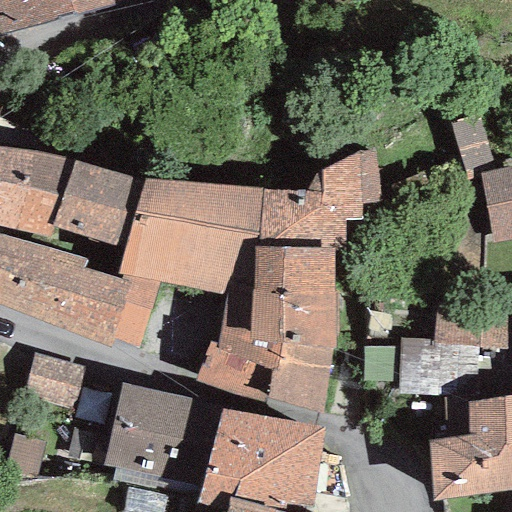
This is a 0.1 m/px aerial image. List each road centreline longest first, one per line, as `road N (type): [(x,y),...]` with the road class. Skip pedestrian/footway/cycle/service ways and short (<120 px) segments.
road 1 (residential): [(402,511),(385,469),(336,436),(0,322)]
road 2 (residential): [(0,77),(23,57),(156,0)]
